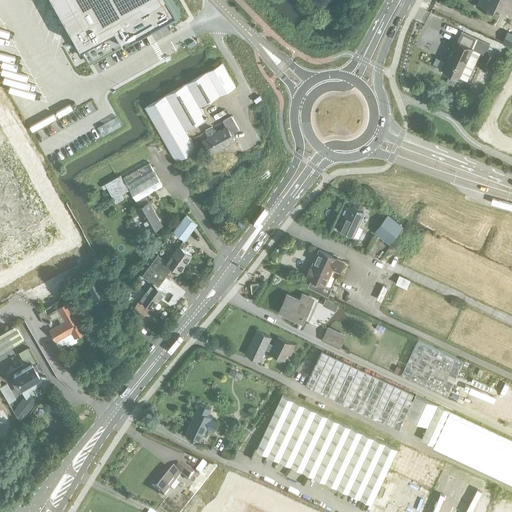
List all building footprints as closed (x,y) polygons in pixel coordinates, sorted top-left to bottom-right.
[(170,0),(55,0),(89,58),(176,9),(170,0)] [(511,0),(479,0),(477,5),(483,8),(491,12),(492,10),(491,10),(494,4),(502,7),(509,11),(508,13),(509,13),(511,6),(511,0)] [(511,44),(511,31),(508,30),(503,41),(511,44)] [(459,77),(475,43),(470,41),(468,46),(456,40),(446,61),(445,62),(442,67),(442,69),(459,77)] [(496,52),(487,48),(481,60),(490,64),(496,52)] [(225,62),(146,102),(175,159),(197,148),(187,128),(207,118),(200,105),(237,86),(225,62)] [(227,126),(224,128),(216,133),(212,126),(205,130),(209,136),(203,140),(210,153),(218,149),(218,148),(227,143),(227,144),(235,139),(231,133),(238,129),(239,130),(239,129),(231,115),(223,120),(227,126)] [(150,162),(124,177),(130,187),(156,172),(150,162)] [(156,172),(130,187),(137,199),(163,184),(156,172)] [(129,189),(123,177),(121,174),(105,183),(115,202),(122,198),(120,194),(129,189)] [(144,234),(162,224),(155,211),(156,210),(154,206),(152,207),(149,201),(137,208),(140,213),(134,217),(144,234)] [(364,212),(350,205),(339,229),(353,236),(364,212)] [(404,226),(388,214),(374,231),(390,244),(404,226)] [(174,232),(184,239),(196,223),(186,215),(174,232)] [(173,254),(186,263),(192,254),(184,249),(187,244),(183,241),(179,246),(179,245),(173,254)] [(344,260),(319,250),(312,266),(311,266),(310,267),(311,267),(308,275),(307,275),(306,275),(332,287),(344,260)] [(158,254),(150,265),(166,276),(173,266),(180,271),(186,263),(173,254),(167,261),(158,254)] [(166,276),(150,265),(142,276),(152,283),(146,290),(159,299),(165,291),(158,286),(166,276)] [(400,275),(398,281),(408,285),(410,278),(400,275)] [(115,298),(103,276),(97,279),(97,278),(86,284),(92,293),(87,296),(94,309),(115,298)] [(159,299),(146,290),(140,298),(141,299),(139,301),(144,305),(145,302),(153,307),(153,308),(159,299)] [(282,310),(302,319),(311,299),(303,296),(301,301),(288,296),(282,310)] [(326,297),(323,305),(335,310),(339,303),(326,297)] [(50,329),(56,340),(72,332),(75,337),(86,330),(69,301),(58,307),(47,314),(45,309),(38,313),(45,324),(50,321),(50,323),(52,322),(51,321),(58,317),(61,323),(50,329)] [(134,310),(143,317),(148,310),(140,303),(134,310)] [(0,333),(0,353),(24,339),(16,324),(0,333)] [(327,326),(323,335),(321,340),(339,349),(346,334),(327,326)] [(246,353),(260,360),(265,348),(271,351),(270,352),(284,359),(288,351),(291,353),(295,345),(278,336),(274,344),(268,342),(271,336),(257,330),(246,353)] [(397,365),(394,371),(402,375),(411,379),(444,395),(447,396),(463,361),(418,340),(405,369),(397,365)] [(28,347),(18,352),(26,366),(35,360),(28,347)] [(416,394),(414,394),(324,352),(308,386),(400,429),(406,417),(416,395),(416,394)] [(26,366),(13,373),(21,386),(39,375),(31,362),(26,366)] [(16,399),(7,383),(0,387),(9,403),(16,399)] [(282,394),(257,449),(371,503),(397,448),(282,394)] [(429,424),(438,405),(416,395),(406,417),(428,427),(429,424)] [(24,397),(14,409),(23,417),(33,405),(24,397)] [(200,403),(192,421),(186,434),(193,437),(194,438),(195,438),(200,440),(207,426),(214,430),(217,422),(210,419),(211,416),(207,414),(210,408),(200,403)] [(436,443),(450,411),(438,405),(429,424),(428,427),(423,437),(436,443)] [(511,439),(450,411),(436,443),(435,445),(511,481),(511,439)] [(373,504),(372,505),(386,511),(511,511),(511,492),(402,441),(373,504)] [(181,464),(180,465),(178,469),(177,469),(176,470),(177,471),(176,473),(167,466),(152,486),(164,496),(181,474),(189,480),(194,474),(181,464)] [(234,499),(223,511),(262,511),(235,499),(234,499)]
